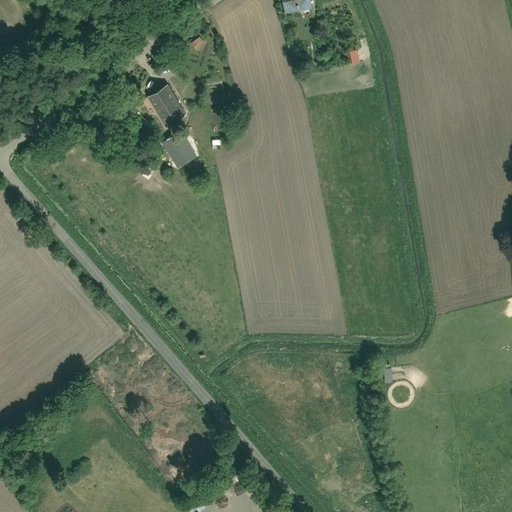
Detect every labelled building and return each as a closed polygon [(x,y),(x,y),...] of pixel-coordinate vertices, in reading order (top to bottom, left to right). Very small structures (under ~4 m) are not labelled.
[(285,0),(287,11),(311,7),(309,0),(285,0)] [(200,36),(191,41),(196,49),(205,43),(200,36)] [(360,49),(352,51),(355,61),(362,59),(360,49)] [(173,84),(147,101),(164,128),(191,111),(173,84)] [(141,113),(130,102),(124,107),(135,119),(141,113)] [(192,144),(184,130),(174,135),(183,150),(192,144)] [(173,138),(166,143),(177,161),(184,157),(173,138)] [(161,161),(154,157),(147,167),(154,172),(161,161)] [(394,366),(386,367),(386,381),(395,381),(394,366)]
